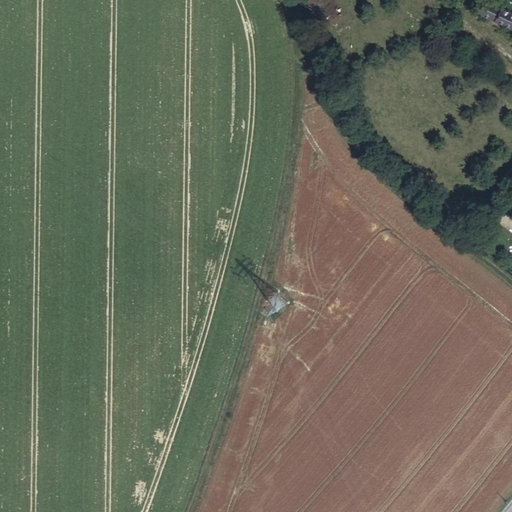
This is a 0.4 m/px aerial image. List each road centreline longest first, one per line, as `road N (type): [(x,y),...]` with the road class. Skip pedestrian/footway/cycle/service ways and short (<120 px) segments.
road 1 (track): [(280,0),(295,55),(271,251),(187,511)]
road 2 (track): [(295,55),(366,156),(511,285)]
